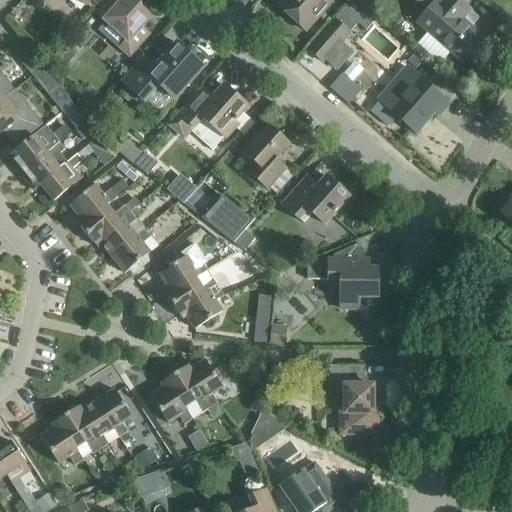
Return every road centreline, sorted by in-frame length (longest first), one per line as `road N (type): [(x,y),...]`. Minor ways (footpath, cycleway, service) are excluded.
road 1 (unclassified): [(424,511),(423,204)]
road 2 (unclassified): [(423,204),(199,0)]
road 3 (residential): [(0,391),(18,380),(46,277),(0,220)]
road 4 (residential): [(423,204),(462,180),(511,104)]
